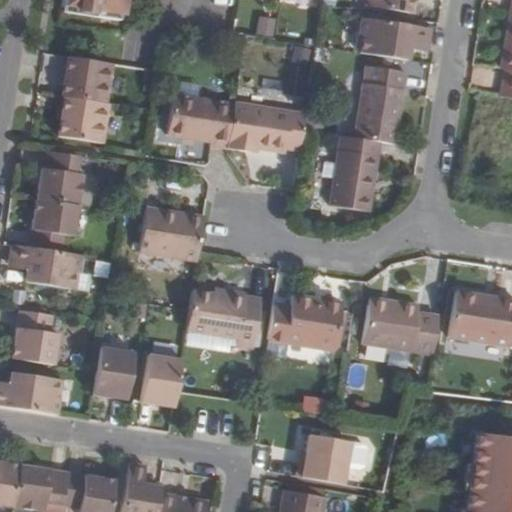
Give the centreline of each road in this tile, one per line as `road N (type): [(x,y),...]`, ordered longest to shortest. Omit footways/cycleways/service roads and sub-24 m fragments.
road 1 (residential): [(0,422),(225,457),(237,471),(233,511)]
road 2 (residential): [(425,235),(460,0)]
road 3 (residential): [(248,227),(295,253),(359,263),(425,235)]
